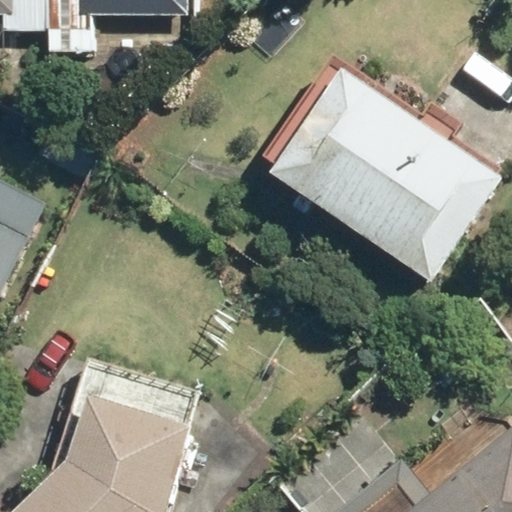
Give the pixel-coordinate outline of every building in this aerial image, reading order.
[(0,0),(0,23),(8,23),(8,38),(54,37),(54,58),(96,58),(96,22),(193,22),(193,0),(0,0)] [(511,193),(511,192),(351,84),(280,188),(441,297),(511,193)] [(0,312),(52,212),(0,185),(0,312)] [(76,475),(37,511),(178,511),(200,441),(98,409),(76,475)] [(409,470),(356,511),(511,511),(511,455),(442,511),(409,470)]
